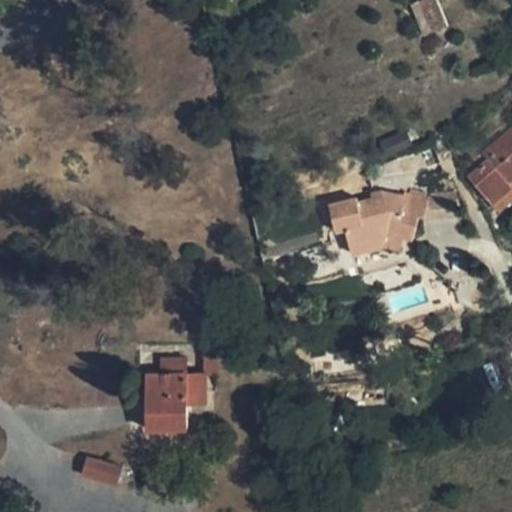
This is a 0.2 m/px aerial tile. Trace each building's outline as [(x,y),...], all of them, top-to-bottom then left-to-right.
[(445,24),(434,0),(423,0),(413,4),(424,33),(445,24)] [(486,162),(468,177),(492,204),(511,186),(510,183),(511,181),(511,128),(480,156),(486,162)] [(441,157),(434,144),(397,158),(403,174),(441,157)] [(511,186),(492,204),(498,212),(511,200),(511,186)] [(330,205),(336,231),(346,228),(352,254),(386,246),(401,250),(404,239),(413,239),(419,216),(425,218),(423,194),(405,194),(405,196),(382,191),(372,194),(373,199),(358,202),(357,198),(330,205)] [(423,194),(425,218),(457,216),(455,192),(423,194)] [(454,284),(440,288),(446,307),(460,303),(454,284)] [(205,355),(205,374),(215,374),(215,355),(205,355)] [(161,374),(147,375),(148,429),(187,429),(187,404),(206,403),(205,374),(186,374),(186,359),(161,359),(161,374)] [(287,397),(271,398),(274,423),(290,422),(287,397)] [(121,467),(88,457),(83,475),(117,484),(121,467)]
